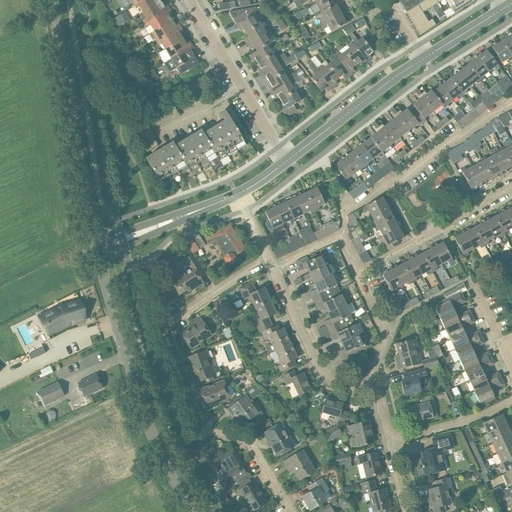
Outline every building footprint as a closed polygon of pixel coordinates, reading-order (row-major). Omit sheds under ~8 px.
[(161,2),(159,0),(143,0),(134,6),(137,9),(139,7),(142,13),(161,2)] [(321,0),(317,3),(319,7),(322,12),(336,5),(344,0),(321,0)] [(398,0),(406,12),(425,0),(398,0)] [(438,3),(436,0),(425,0),(406,12),(420,34),(419,35),(436,25),(432,19),(428,21),(423,13),(438,3)] [(459,1),(459,2),(450,8),(454,14),(475,1),(475,0),(474,1),(473,0),(436,0),(438,3),(443,0),(453,0),(454,1),(456,2),(457,2),(459,1)] [(161,2),(142,13),(146,19),(144,20),(146,24),(170,9),(167,4),(163,7),(161,2)] [(281,5),(280,4),(275,7),(278,12),(284,9),(281,5)] [(319,19),(322,25),(345,12),(344,9),(343,10),(341,7),(338,9),(336,5),(322,12),(320,12),(323,17),(319,19)] [(172,20),(169,16),(172,14),(170,9),(146,24),(148,27),(150,26),(154,32),(172,20)] [(441,10),(436,13),(439,18),(444,15),(441,10)] [(303,16),(301,11),(291,17),(294,21),(303,16)] [(130,20),(126,12),(113,19),(118,27),(130,20)] [(346,14),(345,12),(322,25),(327,34),(346,24),(344,20),(347,18),(345,15),(346,14)] [(246,33),(261,25),(258,20),(261,17),(258,13),(248,19),(244,14),(233,20),(237,25),(235,26),(237,29),(238,28),(240,31),(243,29),(246,33)] [(278,26),(283,23),(280,18),(275,21),(278,26)] [(154,32),(149,35),(152,40),(155,39),(157,42),(181,28),(178,23),(175,25),(172,20),(154,32)] [(342,30),(347,37),(352,34),(351,32),(355,30),(352,24),(342,30)] [(245,43),(247,45),(270,31),(267,27),(263,29),(261,25),(246,33),(248,37),(245,39),(246,42),(245,43)] [(302,36),(307,33),(303,26),(298,29),(302,36)] [(183,39),(180,34),(184,32),(181,28),(157,42),(159,46),(161,45),(165,50),(183,39)] [(333,34),(335,39),(344,35),(341,30),(333,34)] [(270,31),(247,45),(248,47),(249,46),(251,50),(254,48),(257,51),(271,43),(272,43),(269,38),(272,36),(270,31)] [(501,42),(511,59),(511,37),(510,33),(501,39),(502,41),(501,42)] [(352,34),(347,37),(351,42),(367,63),(369,61),(369,60),(372,58),(369,55),(373,52),(363,39),(358,42),(352,34)] [(186,43),(183,39),(165,50),(168,56),(166,57),(168,61),(165,62),(165,63),(192,46),(189,41),(186,43)] [(350,49),(345,52),(356,66),(359,63),(362,66),(364,64),(365,64),(367,63),(351,42),(347,46),(350,49)] [(509,62),(511,60),(511,59),(501,42),(492,47),(491,45),(490,45),(502,63),(506,61),(508,61),(509,62)] [(136,43),(134,44),(129,47),(132,51),(139,47),(138,47),(136,43)] [(272,55),(276,53),(271,43),(257,51),(248,57),(249,59),(250,59),(252,62),(255,60),(258,64),(272,55)] [(198,64),(191,53),(195,51),(192,46),(165,63),(171,72),(177,68),(181,75),(198,64)] [(486,51),(477,58),(488,73),(492,70),(494,70),(495,71),(500,68),(486,51)] [(352,68),(356,66),(345,52),(341,55),(339,52),(334,55),(350,76),(352,74),(354,71),(352,68)] [(272,55),(258,64),(260,67),(257,69),(259,72),(258,73),(259,76),(287,59),(284,54),(277,57),(278,58),(275,59),(272,55)] [(350,76),(334,55),(330,59),(332,62),(328,66),(339,79),(342,76),(345,79),(347,77),(348,78),(350,76)] [(477,58),(468,65),(481,82),(484,79),(484,78),(484,76),(488,73),(477,58)] [(287,59),(259,76),(260,78),(261,77),(263,80),(266,78),(269,82),(284,73),(281,69),(290,64),(287,59)] [(331,91),(333,89),(317,69),(311,61),(307,64),(309,67),(309,68),(315,76),(311,79),(321,92),(325,89),(328,92),(330,90),(331,91)] [(317,69),(333,89),(335,88),(335,87),(337,85),(335,82),(339,79),(328,66),(324,69),(322,65),(317,69)] [(468,65),(459,72),(470,87),(474,83),(476,84),(477,85),(481,82),(468,65)] [(284,73),(269,82),(271,86),(268,88),(270,91),(269,92),(270,94),(298,77),(295,72),(286,77),(284,73)] [(470,87),(459,72),(450,79),(463,96),(467,93),(466,92),(466,90),(470,87)] [(298,77),(270,94),(272,96),(273,96),(274,99),(278,97),(280,101),(295,92),(292,87),(301,82),(298,77)] [(450,79),(441,86),(452,101),(456,98),(459,98),(460,99),(463,96),(450,79)] [(432,93),(442,104),(444,108),(446,110),(448,107),(448,104),(452,101),(441,86),(439,84),(431,91),(432,93)] [(505,86),(501,89),(505,95),(510,92),(505,86)] [(423,90),(421,88),(412,95),(414,98),(419,99),(419,100),(417,102),(413,104),(412,105),(416,110),(421,116),(415,121),(420,127),(426,122),(444,108),(442,104),(432,93),(431,91),(424,96),(423,95),(423,90)] [(505,95),(501,89),(497,92),(502,98),(505,95)] [(297,96),(295,92),(280,101),(282,104),(279,106),(281,109),(280,110),(281,113),(283,112),(286,117),(297,110),(294,105),(304,99),(301,94),(297,96)] [(484,96),(480,99),(483,103),(484,104),(488,109),(491,106),(484,96)] [(484,112),(488,109),(484,104),(483,103),(479,106),(484,112)] [(421,116),(416,110),(410,114),(407,110),(402,113),(399,115),(399,114),(399,109),(397,107),(387,114),(390,117),(394,117),(395,119),(393,121),(388,124),(402,141),(406,138),(411,134),(416,130),(420,127),(415,121),(421,116)] [(246,145),(225,111),(220,114),(226,123),(205,136),(203,132),(176,148),(174,145),(148,161),(146,158),(146,159),(162,186),(188,170),(191,174),(217,158),(219,162),(246,145)] [(465,117),(470,123),(474,120),(469,113),(465,117)] [(294,116),(288,120),(292,126),(298,122),(294,116)] [(497,118),(501,125),(506,123),(502,116),(497,118)] [(466,126),(470,123),(465,117),(461,120),(466,126)] [(147,121),(145,118),(135,124),(136,127),(147,121)] [(497,128),(501,125),(497,118),(493,120),(497,128)] [(402,141),(388,124),(384,127),(382,129),(381,128),(381,123),(379,121),(370,128),(372,131),(376,131),(377,133),(370,138),(383,155),(384,155),(388,152),(393,148),(398,145),(402,141)] [(150,128),(146,123),(136,129),(140,135),(150,128)] [(479,132),(483,139),(488,137),(483,128),(482,128),(483,129),(479,132)] [(154,135),(151,130),(139,137),(142,142),(154,135)] [(483,139),(479,132),(475,134),(479,141),(483,139)] [(158,146),(153,137),(141,144),(147,153),(158,146)] [(370,138),(361,145),(372,160),(377,156),(379,156),(380,158),(383,155),(370,138)] [(460,145),(464,153),(469,150),(465,143),(460,145)] [(372,160),(361,145),(352,152),(365,169),(369,166),(368,165),(369,163),(372,160)] [(464,153),(460,145),(447,152),(453,164),(463,158),(461,155),(464,153)] [(501,149),(511,167),(511,166),(511,145),(507,148),(505,148),(505,147),(501,149)] [(489,151),(492,157),(501,173),(502,175),(507,172),(506,170),(511,167),(501,149),(498,150),(496,147),(489,151)] [(346,154),(342,157),(354,173),(359,170),(361,170),(362,171),(365,169),(352,152),(348,156),(346,154)] [(350,177),(354,173),(342,157),(343,159),(334,166),(341,174),(336,178),(343,187),(351,180),(350,179),(350,177)] [(481,160),(490,178),(492,180),(502,175),(501,173),(492,157),(487,159),(485,158),(485,157),(481,160)] [(484,182),(485,184),(492,180),(490,178),(481,160),(477,162),(477,163),(476,165),(472,167),(481,184),(484,182)] [(384,166),(380,169),(385,176),(389,173),(384,166)] [(472,167),(467,170),(465,169),(465,168),(464,168),(460,171),(470,189),(481,184),(472,167)] [(381,179),(385,176),(380,169),(376,172),(381,179)] [(446,171),(433,179),(440,192),(454,184),(446,171)] [(362,183),(367,190),(371,187),(366,180),(362,183)] [(367,190),(362,183),(349,194),(354,200),(367,190)] [(312,190),(306,193),(315,212),(319,210),(319,209),(319,207),(325,204),(324,202),(329,200),(324,189),(319,191),(316,186),(311,188),(312,190)] [(315,212),(306,193),(296,198),(304,214),(308,212),(310,212),(311,214),(315,212)] [(295,195),(290,198),(284,200),(295,222),(299,220),(298,218),(299,216),(304,214),(296,198),(295,195)] [(371,216),(390,206),(387,202),(385,203),(382,197),(363,207),(365,212),(366,211),(369,212),(371,216)] [(274,205),(275,207),(283,224),(288,222),(290,222),(291,224),(295,222),(284,200),(274,205)] [(390,212),(392,211),(390,206),(371,216),(373,221),(373,224),(372,224),(374,228),(393,218),(390,212)] [(265,223),(269,231),(283,224),(275,207),(265,212),(269,222),(265,223)] [(511,228),(511,225),(505,212),(495,217),(505,236),(509,234),(508,232),(509,230),(511,228)] [(495,217),(485,222),(493,238),(498,236),(500,237),(501,238),(505,236),(495,217)] [(379,232),(382,237),(400,227),(398,222),(396,223),(393,218),(374,228),(376,232),(377,231),(379,232)] [(350,228),(357,224),(355,220),(348,223),(350,228)] [(323,229),(327,236),(337,231),(339,224),(340,223),(339,221),(333,224),(332,221),(322,226),(323,229)] [(493,238),(485,222),(474,228),(485,247),(489,245),(488,243),(489,241),(493,238)] [(350,228),(348,229),(348,236),(350,241),(355,238),(358,237),(355,231),(360,229),(357,224),(350,228)] [(225,226),(224,226),(204,233),(206,240),(217,237),(228,255),(227,255),(226,256),(225,257),(225,258),(225,259),(225,260),(225,261),(225,262),(226,262),(226,263),(227,263),(227,264),(228,264),(229,264),(230,264),(231,264),(232,264),(233,264),(233,263),(234,263),(234,262),(235,262),(235,261),(235,260),(235,259),(235,258),(235,257),(235,256),(246,249),(232,229),(226,233),(224,230),(223,227),(225,227),(225,226)] [(401,232),(403,231),(400,227),(382,237),(379,238),(386,251),(398,245),(397,242),(404,238),(401,232)] [(474,228),(464,233),(473,249),(478,247),(480,247),(481,249),(485,247),(474,228)] [(322,238),(327,236),(323,229),(319,231),(322,238)] [(473,249),(464,233),(454,239),(464,258),(469,255),(468,254),(469,252),(473,249)] [(307,236),(302,239),(306,246),(311,244),(307,236)] [(350,241),(356,251),(363,247),(361,242),(363,241),(360,236),(355,238),(350,241)] [(301,248),(306,246),(302,239),(298,241),(301,248)] [(192,241),(187,244),(193,254),(198,250),(192,241)] [(443,243),(433,248),(441,265),(446,262),(448,263),(448,264),(453,262),(443,243)] [(281,248),(280,245),(272,248),(277,259),(290,254),(286,246),(281,248)] [(365,251),(363,247),(356,251),(358,255),(365,251)] [(441,265),(433,248),(423,254),(433,272),(436,270),(436,269),(436,267),(441,265)] [(503,256),(505,261),(511,256),(510,253),(503,256)] [(206,274),(193,254),(180,262),(178,264),(184,273),(169,283),(172,288),(178,296),(187,290),(188,293),(194,289),(203,283),(200,278),(206,274)] [(306,268),(309,274),(327,265),(322,255),(317,258),(316,254),(310,257),(311,260),(309,262),(307,257),(296,262),(300,271),(306,268)] [(433,272),(423,254),(413,259),(421,275),(425,273),(428,274),(428,275),(433,272)] [(498,265),(505,261),(503,256),(495,260),(498,265)] [(421,275),(413,259),(403,264),(413,283),(416,281),(416,280),(416,278),(421,275)] [(489,263),(483,267),(485,271),(492,268),(489,263)] [(413,283),(403,264),(392,270),(401,286),(405,284),(408,284),(408,286),(413,283)] [(327,265),(309,274),(303,277),(294,281),(296,285),(305,281),(311,278),(314,284),(332,275),(327,265)] [(478,275),(485,271),(483,267),(475,271),(478,275)] [(158,276),(155,268),(147,271),(150,279),(158,276)] [(401,286),(392,270),(382,275),(392,294),(396,292),(396,291),(396,289),(401,286)] [(339,290),(332,275),(314,284),(316,289),(310,292),(314,302),(339,290)] [(457,276),(450,280),(452,285),(459,281),(457,276)] [(452,285),(450,280),(443,284),(445,288),(452,285)] [(249,298),(254,308),(270,301),(264,288),(256,292),(251,282),(239,288),(244,300),(249,298)] [(437,287),(430,291),(432,295),(439,292),(437,287)] [(339,290),(314,302),(319,311),(325,308),(328,314),(346,305),(339,290)] [(425,299),(432,295),(430,291),(423,295),(425,299)] [(440,319),(454,312),(452,308),(465,302),(460,292),(439,302),(441,305),(435,308),(440,319)] [(417,298),(410,302),(412,306),(419,302),(417,298)] [(84,316),(79,301),(59,307),(40,317),(45,328),(48,327),(51,333),(66,325),(65,322),(84,316)] [(270,301),(254,308),(259,319),(254,321),(259,333),(262,332),(272,327),(268,318),(276,314),(270,301)] [(405,310),(412,306),(410,302),(402,305),(405,310)] [(346,305),(328,314),(330,319),(324,322),(328,331),(353,320),(346,305)] [(454,312),(440,319),(445,330),(472,317),(469,311),(456,317),(454,312)] [(229,328),(222,313),(216,316),(222,331),(229,328)] [(472,317),(445,330),(450,340),(464,333),(462,328),(475,323),(472,317)] [(211,336),(200,319),(192,324),(193,327),(181,334),(191,349),(211,336)] [(32,353),(44,348),(32,320),(21,325),(32,353)] [(353,320),(328,331),(332,341),(339,338),(342,343),(360,335),(353,320)] [(275,351),(290,344),(283,329),(279,331),(277,325),(272,327),(262,332),(265,338),(268,337),(271,344),(265,347),(268,354),(275,351)] [(232,336),(230,330),(224,333),(227,339),(232,336)] [(450,340),(454,350),(482,338),(479,331),(466,337),(464,333),(450,340)] [(360,335),(342,343),(344,349),(338,352),(342,361),(366,350),(364,345),(360,335)] [(235,343),(233,337),(225,340),(227,346),(235,343)] [(454,350),(459,361),(474,354),(472,349),(484,343),(482,338),(454,350)] [(420,363),(415,340),(397,345),(401,360),(396,362),(398,369),(420,363)] [(290,344),(275,351),(281,365),(278,366),(281,372),(295,365),(293,360),(297,358),(290,344)] [(423,369),(425,368),(439,365),(436,359),(434,354),(432,350),(427,352),(429,359),(421,361),(423,369)] [(209,359),(206,351),(189,358),(193,369),(191,370),(196,383),(213,376),(206,360),(209,359)] [(459,361),(464,371),(491,358),(488,352),(476,358),(474,354),(459,361)] [(464,371),(469,382),(484,375),(481,370),(494,364),(491,358),(464,371)] [(425,368),(423,369),(406,373),(407,380),(401,382),(404,395),(421,391),(419,384),(426,383),(424,376),(427,375),(425,368)] [(296,376),(293,371),(282,376),(287,385),(292,382),(298,396),(311,390),(303,373),(296,376)] [(484,375),(469,382),(474,392),(501,379),(498,373),(486,379),(484,375)] [(103,388),(96,375),(86,379),(87,380),(84,382),(83,381),(77,384),(84,397),(103,388)] [(501,379),(474,392),(480,406),(495,399),(491,391),(504,385),(501,379)] [(230,397),(223,381),(199,391),(206,410),(215,406),(220,404),(219,402),(230,397)] [(39,392),(45,406),(65,397),(58,383),(39,392)] [(456,402),(451,391),(443,393),(449,405),(456,402)] [(249,401),(246,396),(226,410),(234,421),(239,417),(244,424),(260,412),(251,400),(249,401)] [(435,409),(431,396),(420,399),(421,405),(406,409),(407,414),(411,413),(413,423),(433,418),(431,410),(435,409)] [(343,404),(325,399),(321,413),(329,415),(327,423),(336,425),(346,420),(348,413),(341,411),(343,404)] [(304,402),(297,406),(300,410),(307,406),(304,402)] [(53,411),(51,410),(48,410),(46,412),(44,416),(40,418),(43,425),(54,420),(56,415),(55,413),(53,411)] [(502,418),(504,417),(502,415),(483,424),(488,434),(506,425),(502,418)] [(357,447),(364,445),(374,443),(369,422),(359,424),(347,427),(349,435),(354,434),(355,438),(351,439),(350,443),(351,446),(354,448),(357,447)] [(294,446),(280,423),(264,433),(273,446),(271,447),(277,456),(281,454),(286,451),(290,449),(294,446)] [(488,434),(492,443),(510,435),(507,428),(508,427),(507,424),(506,425),(488,434)] [(335,426),(322,434),(326,441),(327,443),(341,435),(335,426)] [(462,430),(468,443),(472,441),(474,440),(468,427),(462,430)] [(322,434),(315,439),(319,445),(326,441),(322,434)] [(492,443),(497,453),(511,446),(511,438),(511,437),(511,434),(510,435),(492,443)] [(448,450),(445,438),(433,441),(435,448),(421,452),(424,465),(422,466),(425,476),(446,470),(441,451),(448,450)] [(473,453),(477,451),(472,441),(468,443),(473,453)] [(511,446),(497,453),(502,463),(511,458),(511,446)] [(286,451),(281,454),(283,457),(292,452),(290,449),(286,451)] [(315,471),(302,451),(281,463),(281,464),(283,463),(287,469),(291,467),(299,480),(315,471)] [(473,453),(477,463),(481,461),(477,451),(473,453)] [(382,474),(376,453),(356,458),(357,465),(362,464),(366,478),(382,474)] [(350,461),(348,454),(333,458),(335,466),(350,461)] [(228,491),(236,486),(249,478),(251,477),(248,471),(244,464),(241,463),(240,463),(237,458),(232,461),(229,460),(228,460),(226,456),(212,464),(228,491)] [(503,466),(506,473),(511,470),(511,458),(502,463),(499,465),(500,468),(503,466)] [(482,473),(484,472),(486,471),(486,470),(491,468),(489,465),(486,463),(483,465),(481,461),(477,463),(482,473)] [(511,470),(506,473),(502,475),(506,485),(511,483),(511,482),(511,470)] [(484,472),(482,473),(480,474),(481,476),(484,484),(488,482),(484,472)] [(249,478),(236,486),(251,511),(267,502),(262,494),(261,495),(253,483),(252,484),(249,478)] [(432,507),(433,508),(434,508),(434,511),(446,511),(444,505),(451,504),(448,495),(453,494),(449,478),(435,481),(435,482),(438,481),(439,487),(428,490),(431,500),(428,501),(430,507),(432,507)] [(328,491),(321,479),(311,485),(314,490),(302,498),(309,511),(326,501),(322,494),(328,491)] [(372,492),(370,481),(360,484),(363,495),(368,493),(372,511),(376,511),(390,509),(385,488),(372,492)] [(488,491),(491,497),(502,492),(499,486),(488,491)] [(511,487),(502,492),(491,497),(494,503),(509,496),(511,502),(511,487)]
